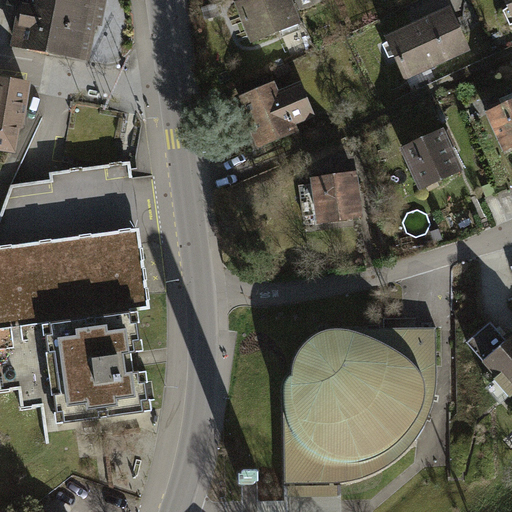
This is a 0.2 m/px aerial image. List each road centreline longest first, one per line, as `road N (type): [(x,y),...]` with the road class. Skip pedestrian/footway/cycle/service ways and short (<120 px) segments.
road 1 (residential): [(203,292),(294,292),(366,280),(511,235)]
road 2 (tertiary): [(203,292),(201,390),(173,511)]
road 3 (tertiary): [(173,82),(203,292)]
road 4 (residential): [(173,82),(120,85),(0,65)]
